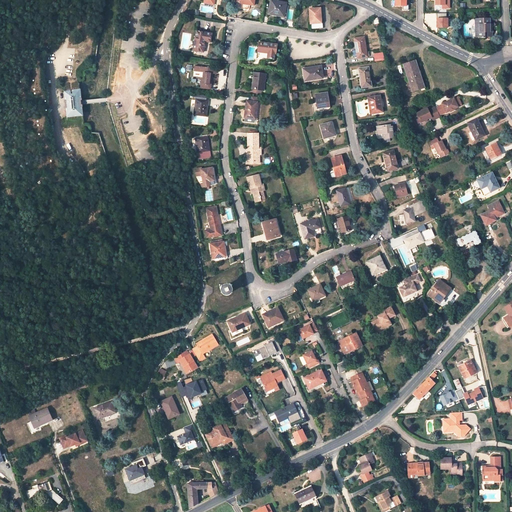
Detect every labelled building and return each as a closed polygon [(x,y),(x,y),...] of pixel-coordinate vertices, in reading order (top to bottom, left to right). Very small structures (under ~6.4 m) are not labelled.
[(254,0),(237,0),(237,2),(236,6),(236,7),(237,7),(247,9),(247,8),(248,4),(254,5),(254,0)] [(271,0),(269,14),(282,16),(284,16),(284,18),(285,18),(287,5),(279,4),(279,2),(271,0)] [(435,0),(435,5),(442,5),(442,8),(449,8),(449,0),(435,0)] [(309,9),(310,29),(322,28),(322,14),(320,15),(320,8),(309,9)] [(436,28),(448,28),(448,18),(446,18),(446,13),(436,13),(436,28)] [(477,24),(476,24),(476,29),(479,29),(479,32),(478,32),(478,36),(481,36),(481,37),(485,37),(485,34),(487,34),(487,36),(492,36),(492,28),(489,28),(489,19),(477,19),(477,24)] [(197,31),(193,50),(203,52),(205,41),(210,42),(211,34),(197,31)] [(355,39),(358,57),(369,56),(368,52),(366,52),(364,38),(355,39)] [(258,44),(257,52),(268,53),(267,58),(274,59),(275,54),(276,54),(277,46),(277,44),(274,44),(274,42),(269,42),(269,43),(258,42),(258,44)] [(383,53),(373,54),(374,61),(385,60),(383,53)] [(42,59),(16,61),(25,157),(52,155),(42,59)] [(415,61),(403,65),(411,89),(423,84),(415,61)] [(194,66),(194,72),(203,73),(201,87),(210,88),(212,74),(210,73),(211,68),(194,66)] [(303,69),(305,81),(322,78),(321,66),(303,69)] [(359,69),(362,87),(371,85),(368,68),(359,69)] [(254,73),(252,89),(263,90),(265,74),(254,73)] [(82,101),(81,90),(64,92),(65,101),(65,103),(66,105),(66,107),(65,107),(65,108),(66,108),(67,118),(83,116),(82,105),(81,105),(81,103),(81,101),(82,101)] [(316,95),(318,108),(329,106),(327,93),(316,95)] [(196,99),(194,114),(206,116),(208,101),(199,99),(199,95),(193,94),(192,99),(196,99)] [(380,95),(368,97),(369,104),(371,104),(373,113),(383,112),(380,95)] [(454,98),(442,104),(442,105),(435,108),(439,116),(446,113),(450,112),(451,112),(455,110),(454,109),(458,108),(458,107),(455,101),(459,99),(458,97),(454,99),(454,98)] [(246,101),(244,117),(255,119),(257,102),(246,101)] [(427,108),(417,113),(421,122),(432,117),(433,120),(440,117),(439,116),(435,108),(435,107),(428,110),(427,108)] [(469,133),(472,141),(484,135),(476,120),(468,124),(472,131),(469,133)] [(320,125),(324,138),(335,135),(331,122),(320,125)] [(390,126),(377,127),(377,130),(379,130),(379,133),(378,133),(377,133),(377,136),(378,138),(379,138),(383,138),(384,142),(390,140),(390,138),(393,138),(392,127),(390,127),(390,126)] [(246,156),(246,160),(251,160),(251,163),(257,163),(257,154),(259,155),(261,154),(261,148),(259,147),(258,133),(257,133),(249,134),(248,134),(248,149),(248,155),(246,156)] [(195,139),(198,158),(209,156),(208,151),(210,150),(207,137),(195,139)] [(437,139),(429,143),(432,149),(435,147),(437,154),(439,153),(441,157),(449,154),(447,149),(445,150),(444,147),(441,141),(438,142),(437,139)] [(485,148),(491,159),(501,154),(498,149),(496,150),(493,144),(485,148)] [(383,154),(388,171),(398,168),(393,151),(383,154)] [(331,158),(336,176),(346,174),(341,156),(331,158)] [(202,175),(204,186),(208,186),(210,185),(209,181),(214,180),(213,173),(211,174),(210,168),(202,170),(201,168),(195,169),(196,175),(202,175)] [(477,180),(484,195),(499,188),(492,173),(477,180)] [(258,174),(247,177),(250,188),(252,188),(253,193),(255,203),(261,201),(260,197),(264,196),(263,191),(265,190),(263,183),(261,184),(258,174)] [(394,186),(397,197),(407,194),(404,183),(394,186)] [(337,191),(341,206),(350,204),(346,188),(337,191)] [(409,206),(409,209),(412,208),(413,216),(426,210),(422,200),(409,206)] [(480,215),(485,225),(496,220),(495,218),(493,215),(503,211),(498,201),(488,206),(490,211),(480,215)] [(216,207),(206,209),(211,229),(205,230),(207,238),(222,235),(219,224),(218,224),(217,219),(218,218),(216,207)] [(403,210),(406,223),(414,221),(413,216),(412,208),(409,209),(403,210)] [(338,219),(341,233),(351,230),(348,217),(338,219)] [(301,224),(305,238),(314,236),(312,229),(320,227),(318,219),(301,224)] [(263,223),(267,238),(279,235),(275,220),(263,223)] [(431,228),(404,240),(408,248),(409,248),(412,253),(418,250),(416,245),(435,237),(431,228)] [(456,240),(460,247),(473,241),(475,245),(481,243),(475,231),(456,240)] [(210,244),(213,258),(225,256),(224,246),(227,245),(227,241),(223,242),(222,239),(213,241),(213,243),(210,244)] [(293,249),(276,254),(279,263),(287,261),(287,262),(296,260),(293,249)] [(367,262),(372,275),(385,269),(379,257),(367,262)] [(336,277),(340,286),(354,280),(350,271),(336,277)] [(399,288),(403,297),(417,291),(414,286),(413,285),(420,281),(417,274),(403,281),(405,285),(399,288)] [(439,280),(428,295),(437,301),(440,297),(442,299),(450,288),(439,280)] [(232,293),(232,289),(231,286),(228,284),(224,285),(221,288),(221,291),(222,295),(225,296),(230,295),(232,293)] [(308,290),(312,299),(317,297),(318,297),(324,294),(320,285),(308,290)] [(509,315),(502,320),(507,329),(511,325),(511,303),(504,308),(509,315)] [(379,319),(371,323),(374,327),(377,325),(379,330),(391,324),(388,319),(395,315),(390,307),(384,311),(385,313),(377,316),(379,319)] [(264,318),(268,325),(278,321),(278,322),(284,320),(278,308),(264,314),(266,317),(264,318)] [(230,331),(232,336),(243,331),(242,328),(250,324),(245,313),(228,321),(232,330),(230,331)] [(313,332),(317,330),(314,323),(298,330),(302,339),(313,334),(313,332)] [(340,344),(344,354),(361,345),(356,333),(344,338),(345,341),(340,344)] [(203,353),(218,345),(212,335),(196,344),(198,346),(192,349),(199,361),(205,357),(203,353)] [(276,352),(271,343),(256,350),(258,355),(261,354),(263,359),(276,352)] [(187,351),(175,359),(177,363),(180,361),(183,367),(186,366),(189,372),(197,367),(189,354),(187,351)] [(303,355),(309,367),(319,362),(317,359),(316,359),(312,351),(303,355)] [(459,368),(464,378),(476,372),(470,360),(465,362),(466,364),(459,368)] [(158,375),(164,377),(166,371),(160,369),(158,375)] [(264,385),(268,394),(279,389),(276,382),(284,378),(281,370),(272,374),(271,372),(262,376),(265,384),(264,385)] [(304,378),(309,388),(326,381),(321,371),(304,378)] [(352,384),(354,387),(366,382),(362,372),(355,375),(358,381),(353,383),(352,384)] [(433,372),(429,377),(432,380),(437,375),(433,372)] [(416,403),(425,411),(432,404),(423,395),(434,384),(429,378),(415,392),(413,394),(419,400),(416,403)] [(454,380),(458,390),(462,388),(458,378),(454,380)] [(77,391),(89,386),(87,382),(75,388),(76,390),(77,391)] [(362,391),(363,394),(370,391),(366,382),(354,387),(356,393),(362,391)] [(475,391),(471,393),(475,401),(483,397),(488,397),(486,386),(478,387),(474,389),(475,391)] [(458,390),(455,391),(459,400),(464,397),(468,404),(475,401),(471,393),(468,395),(467,392),(464,393),(462,388),(458,390)] [(241,389),(226,398),(229,403),(231,402),(236,411),(242,407),(240,405),(239,402),(246,398),(241,389)] [(363,394),(365,397),(359,400),(362,406),(374,400),(370,391),(363,394)] [(171,398),(162,402),(168,416),(171,414),(172,417),(178,414),(171,398)] [(112,402),(94,408),(98,419),(116,412),(112,402)] [(288,418),(290,423),(301,419),(293,403),(274,412),(279,422),(288,418)] [(52,420),(47,408),(35,413),(34,410),(29,412),(30,415),(29,416),(33,426),(38,423),(39,425),(52,420)] [(460,426),(456,424),(456,421),(461,421),(461,413),(451,414),(451,420),(446,420),(446,424),(443,424),(444,431),(447,431),(450,433),(454,433),(460,437),(463,437),(469,429),(465,426),(460,426)] [(215,450),(225,446),(224,444),(233,439),(225,423),(220,425),(213,428),(214,430),(208,433),(210,437),(207,439),(212,449),(213,450),(214,450),(215,450)] [(178,437),(181,445),(194,439),(191,431),(195,430),(193,424),(184,427),(186,433),(178,437)] [(302,429),(293,433),(298,443),(307,439),(302,429)] [(66,436),(59,439),(63,448),(70,446),(75,444),(78,443),(79,445),(87,441),(82,431),(67,438),(66,436)] [(359,466),(362,474),(368,471),(372,470),(369,465),(374,463),(372,457),(370,457),(369,454),(360,458),(363,464),(362,465),(359,466)] [(483,466),(483,475),(488,475),(488,481),(494,481),(500,481),(500,475),(502,475),(502,469),(500,470),(500,457),(491,458),(491,466),(491,468),(488,468),(488,466),(483,466)] [(125,469),(130,480),(135,483),(142,479),(141,476),(144,474),(142,468),(146,466),(143,458),(132,463),(134,466),(125,469)] [(441,459),(441,469),(451,469),(451,473),(457,473),(457,475),(462,475),(462,464),(451,464),(451,459),(441,459)] [(407,464),(408,475),(413,474),(413,475),(418,474),(418,476),(430,475),(429,463),(423,463),(423,464),(419,465),(419,463),(407,464)] [(362,474),(361,475),(364,482),(373,478),(371,474),(370,475),(368,471),(362,474)] [(33,489),(25,491),(28,500),(39,492),(40,494),(45,492),(59,504),(63,499),(52,490),(49,482),(37,486),(37,485),(32,487),(33,489)] [(219,493),(215,482),(211,483),(211,488),(208,488),(210,497),(219,493)] [(211,483),(187,484),(189,508),(198,504),(196,489),(211,488),(211,483)] [(295,493),(300,504),(315,497),(310,486),(295,493)] [(388,491),(375,497),(377,502),(379,501),(383,509),(390,506),(391,508),(401,503),(397,496),(389,499),(388,497),(390,496),(388,491)]
